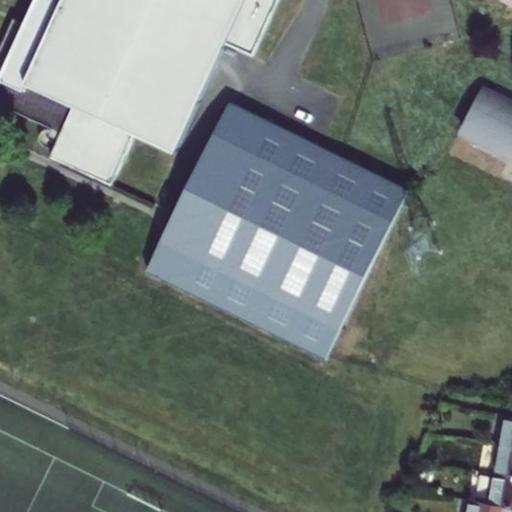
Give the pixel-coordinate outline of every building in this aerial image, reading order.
[(75,0),(59,40),(36,29),(25,24),(0,78),(0,106),(73,140),(62,164),(124,192),(148,140),(189,159),(238,51),(265,63),(294,0),(75,0)] [(302,76),(331,89),(356,30),(328,18),(302,76)] [(307,98),(336,110),(341,97),(312,85),(307,98)] [(511,102),(483,88),(463,128),(511,152),(511,102)] [(407,192),(232,106),(194,182),(189,192),(150,269),(326,356),(407,192)] [(183,190),(189,192),(194,182),(189,180),(183,190)] [(502,446),(511,448),(511,417),(508,417),(502,446)] [(497,476),(511,478),(511,448),(502,446),(497,476)] [(511,478),(497,476),(492,504),(511,507),(511,478)] [(472,500),(469,511),(511,511),(511,507),(492,504),(472,500)]
